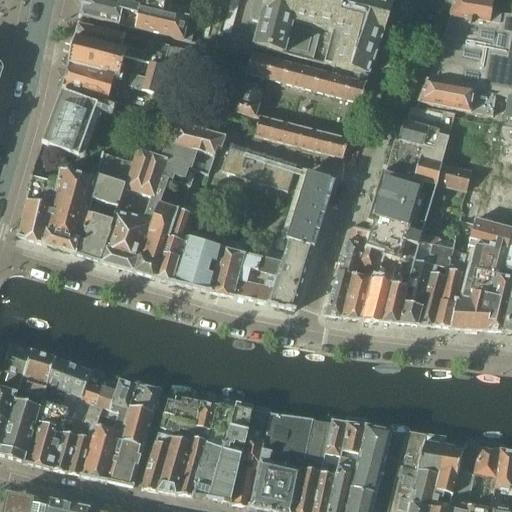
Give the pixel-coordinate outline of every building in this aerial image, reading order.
[(189,19),(161,13),(164,0),(79,0),(78,3),(84,4),(80,18),(79,18),(79,20),(81,21),(81,19),(118,27),(121,14),(136,18),(133,31),(172,40),(183,43),(191,45),(195,26),(188,24),(189,19)] [(258,0),(258,1),(252,22),(260,24),(254,49),(334,69),(367,78),(370,69),(392,7),(365,0),(258,0)] [(492,0),(488,0),(455,0),(448,20),(494,26),(497,26),(499,23),(499,16),(490,15),(492,0)] [(448,20),(426,83),(495,96),(506,98),(511,98),(511,3),(510,16),(499,16),(499,23),(497,26),(494,26),(448,20)] [(122,48),(124,37),(100,31),(79,27),(80,25),(78,25),(77,27),(78,27),(74,42),(124,53),(124,56),(133,58),(133,60),(163,67),(169,48),(148,43),(144,54),(122,48)] [(131,89),(131,90),(154,96),(162,68),(163,68),(163,67),(133,60),(133,58),(124,56),(124,53),(74,42),(68,65),(61,88),(77,93),(77,94),(108,102),(120,105),(125,87),(131,89)] [(219,64),(191,57),(184,56),(182,66),(217,74),(219,64)] [(252,58),(245,76),(246,76),(263,81),(269,60),(252,56),(252,58)] [(269,60),(263,81),(279,85),(285,64),(269,60)] [(285,64),(279,85),(296,90),(301,68),(285,64)] [(317,73),(301,68),(296,90),(312,94),(317,73)] [(328,98),(334,77),(332,76),(317,73),(312,94),(328,98)] [(350,81),(334,77),(328,98),(344,103),(350,81)] [(350,81),(344,103),(360,107),(366,85),(350,81)] [(495,96),(426,83),(418,105),(449,111),(463,115),(492,119),(495,96)] [(232,115),(235,116),(255,121),(262,97),(263,97),(263,96),(262,96),(258,89),(259,88),(257,87),(257,88),(247,86),(238,89),(232,115)] [(97,106),(60,93),(40,145),(77,159),(95,112),(110,118),(113,109),(98,103),(97,106)] [(511,98),(506,98),(505,109),(503,121),(511,122),(511,98)] [(342,136),(350,138),(358,112),(351,109),(342,136)] [(442,114),(437,132),(402,123),(398,141),(392,140),(391,142),(394,142),(386,175),(424,184),(424,185),(436,188),(441,167),(444,155),(448,139),(455,116),(442,114)] [(269,143),(274,124),(260,120),(254,139),(269,143)] [(288,128),(274,124),(269,143),(284,147),(288,128)] [(221,152),(225,139),(174,125),(170,145),(165,144),(160,159),(136,152),(131,165),(133,166),(125,192),(148,200),(142,219),(119,211),(114,225),(101,267),(133,276),(159,204),(165,187),(169,188),(170,184),(189,191),(191,185),(195,173),(199,160),(212,164),(217,150),(221,152)] [(303,132),(288,128),(284,147),(298,150),(303,132)] [(313,154),(318,136),(303,132),(298,150),(313,154)] [(318,136),(313,154),(328,158),(332,140),(318,136)] [(348,144),(332,140),(328,158),(343,162),(348,144)] [(242,181),(251,153),(230,146),(221,174),(242,181)] [(251,153),(242,181),(257,185),(266,158),(251,153)] [(101,267),(114,225),(119,211),(125,192),(133,166),(131,165),(101,155),(95,181),(91,202),(74,258),(101,267)] [(281,162),(266,158),(257,185),(272,190),(281,162)] [(208,176),(212,164),(199,160),(195,173),(208,176)] [(295,167),(281,162),(272,190),(287,195),(295,167)] [(470,173),(441,167),(436,188),(464,195),(470,173)] [(74,258),(91,202),(95,181),(59,171),(56,184),(38,246),(74,258)] [(421,237),(436,188),(424,185),(424,184),(386,175),(383,174),(367,223),(374,225),(372,234),(368,233),(363,250),(383,255),(382,258),(384,259),(412,266),(414,266),(418,250),(421,237)] [(287,242),(312,250),(333,183),(305,175),(284,241),(287,242)] [(18,240),(38,246),(56,184),(31,178),(17,239),(18,240)] [(201,199),(191,195),(189,194),(183,213),(177,211),(153,281),(171,287),(188,231),(192,218),(194,219),(195,214),(196,215),(201,199)] [(153,281),(177,211),(162,205),(159,204),(133,276),(134,277),(153,281)] [(461,277),(449,332),(486,334),(510,224),(459,213),(459,214),(458,223),(472,226),(461,277)] [(501,335),(511,287),(511,223),(510,224),(486,334),(501,335)] [(355,281),(363,250),(368,233),(353,228),(337,273),(323,318),(340,321),(351,280),(355,281)] [(224,239),(225,236),(214,234),(212,234),(210,237),(188,231),(171,287),(212,296),(228,240),(224,239)] [(427,253),(428,250),(431,250),(430,253),(431,254),(415,328),(432,330),(447,268),(453,244),(438,240),(438,239),(421,237),(418,250),(427,253)] [(233,300),(244,256),(247,244),(228,240),(212,296),(233,300)] [(280,264),(266,308),(294,314),(313,251),(312,250),(287,242),(280,264)] [(373,281),(375,281),(384,259),(382,258),(383,255),(363,250),(355,281),(351,280),(340,321),(361,323),(373,281)] [(418,250),(414,266),(398,326),(415,328),(431,254),(430,253),(431,250),(428,250),(427,253),(418,250)] [(266,308),(280,264),(244,256),(233,300),(266,308)] [(398,326),(414,266),(412,266),(405,288),(391,285),(380,325),(397,327),(398,326)] [(447,268),(432,330),(449,332),(461,277),(449,274),(450,269),(447,268)] [(380,325),(391,285),(375,281),(373,281),(361,323),(362,323),(363,323),(380,325)] [(511,287),(501,335),(511,335),(511,287)] [(21,388),(32,354),(10,347),(1,373),(10,376),(7,384),(21,388)] [(32,354),(21,388),(19,394),(41,400),(52,361),(32,354)] [(94,375),(52,361),(41,400),(44,401),(41,410),(38,409),(23,466),(50,473),(69,419),(72,420),(78,403),(82,405),(90,384),(91,385),(94,375)] [(79,479),(105,484),(117,446),(120,447),(129,418),(126,417),(135,388),(119,383),(116,392),(109,413),(117,416),(112,432),(96,428),(91,442),(90,442),(79,479)] [(103,388),(91,385),(90,384),(82,405),(89,407),(95,409),(103,388)] [(132,490),(160,394),(135,387),(135,388),(126,417),(129,418),(120,447),(117,446),(105,484),(107,485),(132,490)] [(109,413),(116,392),(103,388),(95,409),(89,407),(83,424),(78,439),(65,476),(79,479),(90,442),(91,442),(96,428),(95,428),(101,411),(109,413)] [(17,403),(18,402),(18,400),(0,394),(0,442),(14,403),(17,403)] [(193,432),(201,403),(179,400),(178,405),(165,402),(158,430),(170,434),(168,440),(172,441),(175,442),(178,432),(192,436),(193,432)] [(14,403),(0,442),(0,459),(23,466),(38,409),(18,402),(17,403),(14,403)] [(206,445),(210,432),(218,406),(202,403),(201,403),(193,432),(194,433),(192,441),(206,445)] [(248,428),(253,411),(231,408),(227,427),(247,432),(248,428)] [(253,411),(248,428),(266,433),(270,414),(253,411)] [(305,461),(316,421),(316,418),(275,413),(266,447),(264,446),(260,461),(302,472),(305,461)] [(65,476),(78,439),(67,436),(68,434),(71,432),(74,421),(72,420),(69,419),(50,473),(65,476)] [(320,465),(330,422),(316,421),(305,461),(320,465)] [(320,465),(318,475),(309,511),(325,511),(334,478),(325,476),(327,466),(336,468),(338,462),(346,425),(330,422),(320,465)] [(346,425),(338,462),(356,464),(365,427),(346,425)] [(241,455),(245,439),(247,432),(227,427),(224,436),(219,454),(238,460),(239,454),(241,455)] [(356,464),(343,511),(372,511),(382,473),(392,434),(365,427),(356,464)] [(248,428),(247,432),(245,439),(263,443),(266,433),(248,428)] [(206,445),(190,500),(206,502),(219,454),(224,436),(210,432),(206,445)] [(407,511),(425,436),(405,434),(387,511),(407,511)] [(427,511),(428,510),(444,438),(425,436),(407,511),(427,511)] [(156,437),(153,447),(162,450),(157,464),(164,466),(172,441),(168,440),(156,437)] [(452,498),(457,473),(465,442),(444,438),(428,510),(427,511),(448,511),(449,508),(437,505),(438,500),(442,500),(443,496),(452,498)] [(241,455),(240,460),(239,462),(251,465),(249,472),(256,474),(263,443),(245,439),(241,455)] [(172,441),(164,466),(156,495),(174,498),(190,447),(175,442),(172,441)] [(190,500),(206,445),(192,441),(190,447),(174,498),(190,500)] [(481,444),(473,477),(486,480),(483,496),(493,498),(494,492),(501,445),(482,444),(481,444)] [(511,446),(502,445),(501,445),(494,492),(511,495),(511,446)] [(156,495),(164,466),(157,464),(162,450),(153,447),(141,492),(156,495)] [(219,454),(206,502),(227,506),(237,469),(239,462),(240,460),(238,460),(219,454)] [(256,511),(291,511),(302,472),(260,461),(247,510),(256,511)] [(343,511),(356,464),(338,462),(336,468),(334,478),(325,511),(343,511)] [(249,472),(237,469),(227,506),(247,510),(256,474),(249,472)] [(302,472),(291,511),(309,511),(318,475),(302,472)] [(465,511),(467,507),(473,477),(457,473),(452,498),(449,508),(448,511),(465,511)] [(7,497),(2,511),(49,511),(50,511),(34,508),(35,502),(7,497)]
